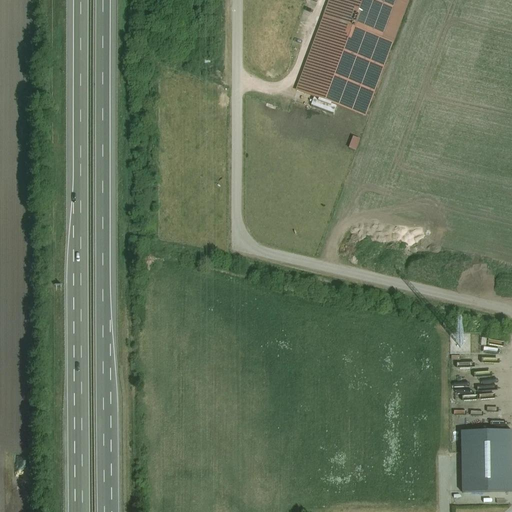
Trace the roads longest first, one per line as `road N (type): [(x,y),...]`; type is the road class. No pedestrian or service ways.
road 1 (motorway): [(106,511),(103,0)]
road 2 (motorway): [(82,0),(83,511)]
